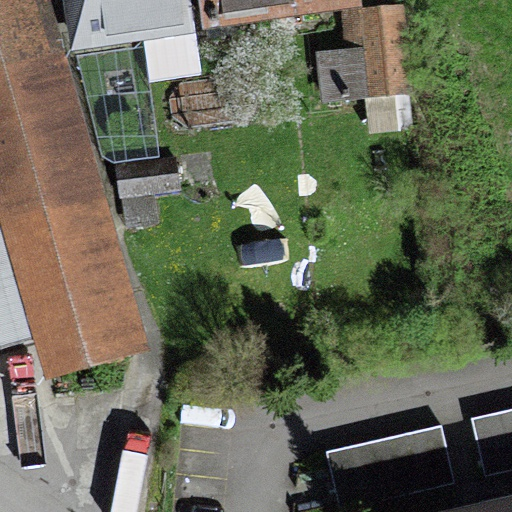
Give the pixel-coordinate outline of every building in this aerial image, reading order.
[(13,0),(4,0),(0,1),(0,189),(3,201),(0,201),(0,357),(44,345),(53,374),(115,356),(13,0)] [(71,0),(76,41),(173,29),(169,0),(71,0)] [(327,0),(212,0),(214,13),(327,0)] [(411,130),(400,22),(360,26),(371,134),(411,130)] [(174,159),(116,166),(120,196),(178,188),(174,159)] [(511,422),(473,432),(485,481),(511,474),(511,422)] [(436,436),(329,460),(339,504),(446,480),(436,436)]
